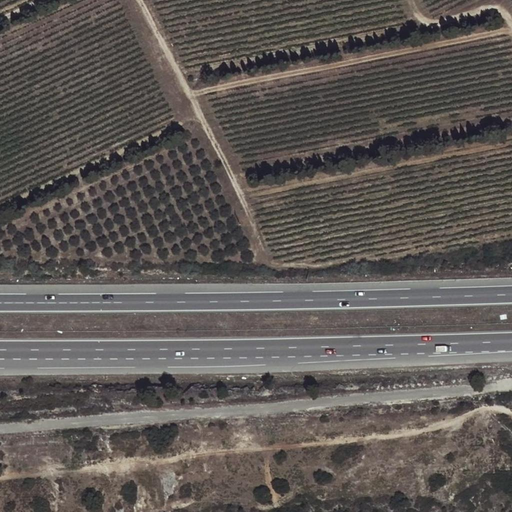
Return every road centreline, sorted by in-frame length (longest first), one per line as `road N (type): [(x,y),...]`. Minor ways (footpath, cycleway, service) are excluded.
road 1 (track): [(0,480),(398,437),(491,406),(511,415)]
road 2 (unclassified): [(0,428),(511,383)]
road 3 (motorway): [(511,293),(0,301)]
road 4 (motorway): [(0,365),(399,347)]
road 5 (motorway): [(0,347),(399,347)]
road 6 (track): [(188,93),(511,34)]
road 7 (track): [(140,0),(269,262)]
road 8 (track): [(0,208),(200,116)]
road 9 (track): [(511,23),(489,6),(431,23),(409,0)]
